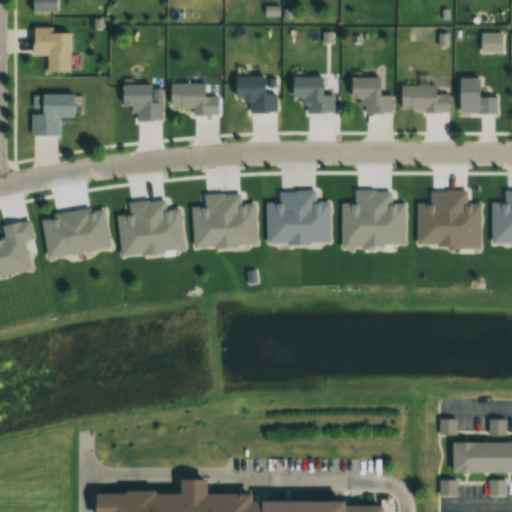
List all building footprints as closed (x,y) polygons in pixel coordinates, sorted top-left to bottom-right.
[(56,12),(56,0),(30,0),(30,12),(56,12)] [(45,72),(68,73),(68,28),(31,28),(30,56),(46,56),(45,72)] [(248,112),(276,112),(276,94),(262,94),(262,76),(233,76),(233,97),(248,97),(248,112)] [(303,112),(333,112),(333,95),(322,95),(322,77),(289,77),(290,98),(303,98),(303,112)] [(378,77),(349,77),(349,98),(361,98),(361,113),(391,114),(391,95),(378,95),(378,77)] [(478,78),(457,78),(457,114),(497,114),(497,96),(478,96),(478,78)] [(217,115),(217,96),(204,96),(204,83),(169,82),(168,106),(192,107),(192,115),(217,115)] [(161,103),(149,103),(149,85),(120,85),(120,106),(133,106),(134,121),(161,121),(161,103)] [(447,111),(447,93),(435,93),(435,85),(400,85),(400,112),(447,111)] [(58,135),(58,117),(73,117),(73,94),(33,94),(33,113),(30,113),(30,135),(58,135)] [(511,443),(448,443),(448,474),(511,473),(511,443)] [(380,511),(381,503),(243,504),(243,511),(380,511)]
